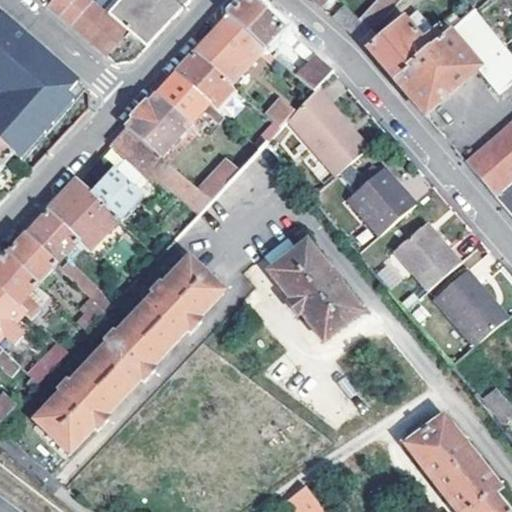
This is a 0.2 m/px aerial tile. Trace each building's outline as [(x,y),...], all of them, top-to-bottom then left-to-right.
[(61,16),(74,0),(52,0),(48,4),(61,16)] [(72,26),(91,6),(84,0),(74,0),(61,16),(72,26)] [(122,0),(109,16),(102,11),(90,0),(84,0),(91,6),(127,38),(129,34),(141,45),(168,15),(173,20),(176,18),(190,2),(191,1),(188,0),(122,0)] [(109,16),(122,0),(111,0),(102,11),(109,16)] [(295,39),(250,0),(247,0),(229,19),(266,51),(279,37),(289,46),(295,39)] [(311,0),(321,8),(329,0),(311,0)] [(381,0),(361,22),(371,32),(400,0),(381,0)] [(72,26),(109,58),(126,39),(127,38),(91,6),(72,26)] [(333,18),(361,43),(371,32),(361,22),(345,6),(333,18)] [(511,56),(475,11),(474,9),(431,50),(395,82),(427,119),(482,71),(502,95),(511,86),(511,56)] [(146,49),(173,20),(168,15),(141,45),(146,49)] [(273,69),(279,63),(266,51),(229,19),(194,57),(230,88),(260,56),(273,69)] [(395,82),(431,50),(403,20),(381,41),(369,52),(395,82)] [(371,32),(361,43),(369,52),(381,41),(371,32)] [(127,38),(126,39),(137,49),(141,45),(129,34),(127,38)] [(194,57),(175,78),(217,113),(237,94),(230,88),(194,57)] [(334,72),(316,57),(297,78),(315,94),(318,90),(334,72)] [(217,113),(175,78),(156,99),(190,127),(204,112),(218,125),(224,119),(217,113)] [(336,175),(369,148),(318,90),(315,94),(296,114),(291,120),(336,175)] [(156,99),(127,129),(161,158),(190,127),(156,99)] [(266,118),(273,124),(281,130),(291,120),(296,114),(282,101),(266,118)] [(268,144),(281,130),(273,124),(254,145),(261,151),(268,144)] [(511,127),(467,165),(495,198),(511,183),(511,127)] [(199,191),(161,158),(127,129),(112,145),(146,174),(141,179),(164,199),(172,192),(200,216),(213,203),(199,191)] [(243,171),(261,151),(254,145),(250,141),(231,161),(243,171)] [(0,174),(14,158),(0,145),(0,174)] [(226,189),(243,171),(231,161),(229,160),(199,191),(213,203),(226,189)] [(417,204),(406,192),(400,197),(379,174),(373,167),(344,192),(349,199),(381,235),(417,204)] [(400,197),(406,192),(385,168),(379,174),(400,197)] [(91,195),(119,221),(120,222),(144,198),(115,171),(91,195)] [(47,214),(79,244),(88,253),(119,221),(91,195),(77,181),(47,214)] [(511,183),(495,198),(511,217),(511,183)] [(79,244),(47,214),(25,238),(56,267),(79,244)] [(426,291),(459,263),(426,223),(393,251),(426,291)] [(25,238),(6,258),(37,288),(56,267),(25,238)] [(329,273),(306,244),(268,274),(291,302),(288,305),(297,318),(302,315),(324,343),(361,314),(339,286),(343,283),(333,271),(329,273)] [(6,258),(0,264),(0,290),(27,316),(33,322),(42,314),(26,300),(37,288),(6,258)] [(158,371),(154,368),(190,330),(193,334),(204,322),(200,319),(224,293),(191,261),(167,286),(164,284),(153,295),(156,298),(121,335),(118,333),(106,345),(109,348),(74,385),(71,382),(59,395),(62,398),(37,425),(71,457),(96,430),(99,433),(111,421),(108,418),(143,380),(146,383),(158,371)] [(474,348),(507,320),(466,271),(433,298),(474,348)] [(83,293),(92,301),(102,310),(108,304),(89,286),(83,293)] [(15,329),(27,316),(0,290),(0,344),(6,338),(15,347),(24,338),(15,329)] [(102,310),(92,301),(81,312),(88,319),(79,328),(87,336),(107,315),(102,310)] [(69,356),(87,336),(79,328),(77,326),(59,346),(69,356)] [(52,374),(69,356),(59,346),(41,364),(52,374)] [(0,367),(12,379),(21,370),(0,350),(0,367)] [(52,374),(41,364),(29,378),(29,379),(39,387),(52,374)] [(29,379),(9,401),(18,409),(39,387),(29,379)] [(0,428),(18,409),(9,401),(5,397),(0,402),(0,428)] [(511,422),(504,413),(493,422),(509,442),(511,439),(511,422)] [(453,511),(504,511),(493,497),(499,492),(496,487),(498,482),(493,475),(487,476),(443,420),(405,448),(453,511)] [(298,511),(323,511),(306,488),(290,500),(298,511)]
